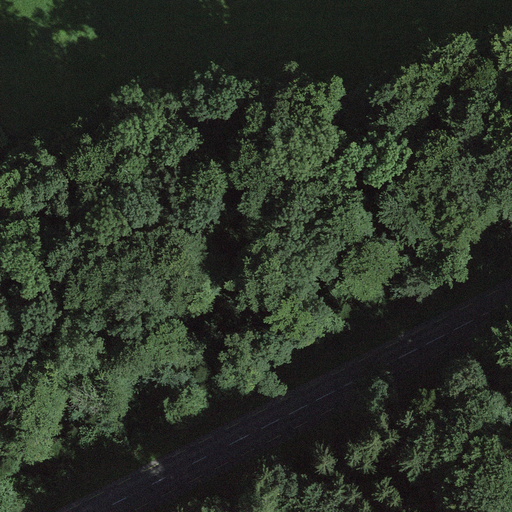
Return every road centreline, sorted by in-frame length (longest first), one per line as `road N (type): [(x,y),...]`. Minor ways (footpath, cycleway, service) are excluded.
road 1 (track): [(0,179),(76,148),(511,59)]
road 2 (secondary): [(100,511),(511,300)]
